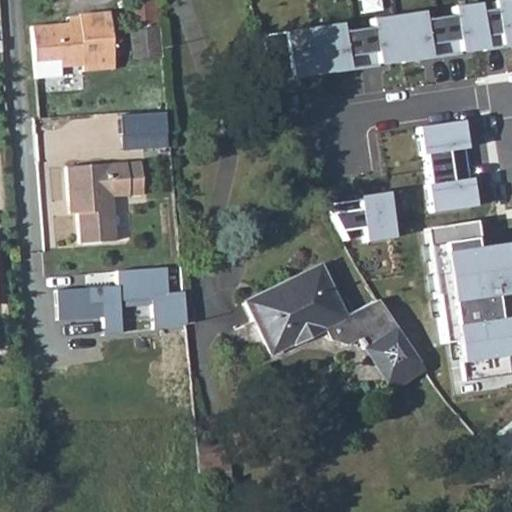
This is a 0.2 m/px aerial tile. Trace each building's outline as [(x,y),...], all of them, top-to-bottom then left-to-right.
[(159,56),(154,0),(134,0),(137,30),(129,31),(132,58),(159,56)] [(511,0),(490,0),(492,7),(476,10),(482,49),(482,51),(499,49),(498,46),(511,44),(511,0)] [(450,14),(435,16),(441,57),(456,55),(455,53),(482,49),(476,10),(475,1),(448,5),(450,14)] [(419,10),(393,13),(400,61),(426,57),(426,59),(441,57),(435,16),(420,18),(419,10)] [(65,24),(29,28),(34,76),(58,74),(58,68),(80,66),(80,72),(111,69),(106,12),(75,15),(75,22),(70,22),(71,26),(65,26),(65,24)] [(368,26),(353,28),(359,70),(374,67),(374,65),(400,61),(393,13),(367,17),(368,26)] [(338,22),(311,25),(318,73),(344,69),(344,72),(359,70),(353,28),(339,30),(338,22)] [(311,25),(255,33),(269,82),(289,80),(288,77),(318,73),(311,25)] [(121,112),(121,147),(166,147),(166,112),(121,112)] [(453,123),(414,129),(418,155),(420,155),(422,171),(463,165),(461,149),(457,149),(453,123)] [(139,160),(125,161),(125,174),(140,173),(139,160)] [(125,161),(64,166),(67,200),(72,203),(73,213),(76,213),(78,243),(114,240),(111,196),(141,193),(140,173),(125,174),(125,161)] [(463,165),(422,171),(425,187),(423,187),(426,214),(466,208),(462,182),(465,181),(463,165)] [(354,201),(321,206),(336,234),(358,231),(360,245),(390,240),(383,196),(354,200),(354,201)] [(511,355),(511,265),(509,244),(475,249),(471,222),(422,229),(440,341),(452,339),(458,380),(504,373),(502,357),(511,355)] [(315,266),(241,303),(266,354),(290,343),(286,336),(314,321),(318,329),(341,317),(315,266)] [(186,326),(183,294),(167,294),(165,270),(115,272),(116,287),(54,292),(55,321),(102,320),(103,335),(120,334),(117,303),(149,299),(153,331),(186,326)] [(286,336),(290,343),(318,329),(314,321),(286,336)] [(227,460),(196,462),(198,485),(228,482),(227,460)]
